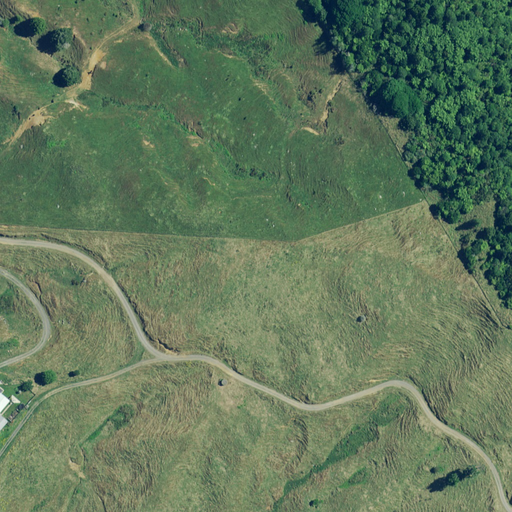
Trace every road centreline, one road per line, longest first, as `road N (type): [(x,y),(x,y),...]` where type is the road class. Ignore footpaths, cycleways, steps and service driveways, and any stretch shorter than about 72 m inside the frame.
road 1 (track): [(0,241),(68,248),(102,275),(156,353),(203,354),(294,403),(414,379),(425,412),(484,456),(497,511)]
road 2 (track): [(0,264),(18,271),(50,317),(33,345),(0,363)]
